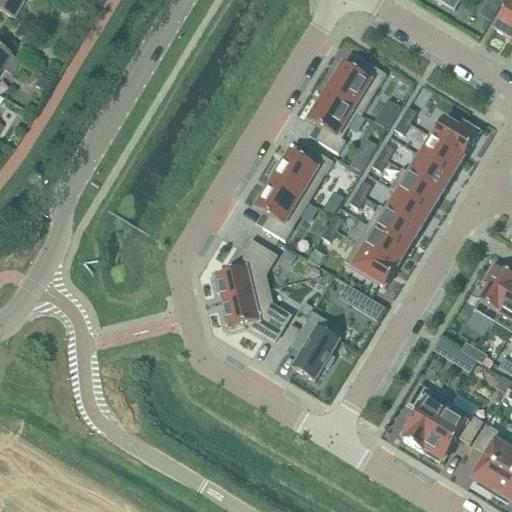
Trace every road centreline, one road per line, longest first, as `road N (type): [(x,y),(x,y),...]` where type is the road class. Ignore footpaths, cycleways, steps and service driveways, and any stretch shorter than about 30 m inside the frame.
road 1 (residential): [(339,0),(178,263),(205,364),(332,438)]
road 2 (residential): [(511,146),(332,438)]
road 3 (unclassified): [(243,511),(105,427),(89,407),(77,318),(32,287)]
road 4 (tertiary): [(32,287),(58,244),(64,199),(183,0)]
road 5 (residential): [(362,0),(511,90)]
road 6 (residential): [(332,438),(455,511)]
